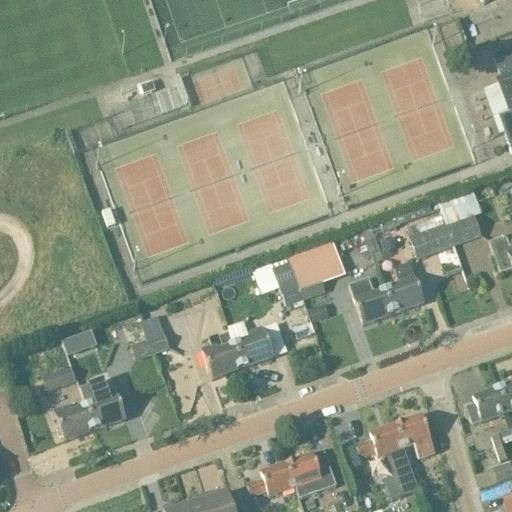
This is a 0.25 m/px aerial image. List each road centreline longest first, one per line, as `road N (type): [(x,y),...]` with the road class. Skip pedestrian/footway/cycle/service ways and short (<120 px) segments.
road 1 (residential): [(37,511),(425,366)]
road 2 (residential): [(474,511),(425,366)]
